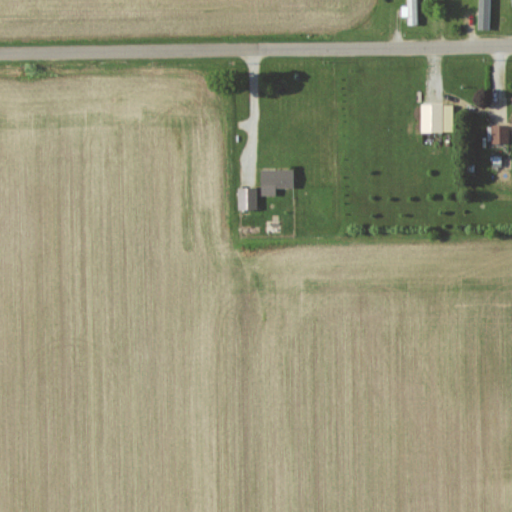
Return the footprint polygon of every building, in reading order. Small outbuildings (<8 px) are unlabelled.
[(406,0),(407,24),(418,24),(417,0),(406,0)] [(489,0),(478,0),(477,29),(489,29),(489,0)] [(420,131),(452,131),(453,103),(421,103),(420,131)] [(487,124),(487,142),(509,142),(509,124),(487,124)] [(294,169),(261,168),(260,194),(276,195),(276,186),(293,187),(294,169)] [(238,209),(257,209),(257,187),(237,187),(238,209)]
